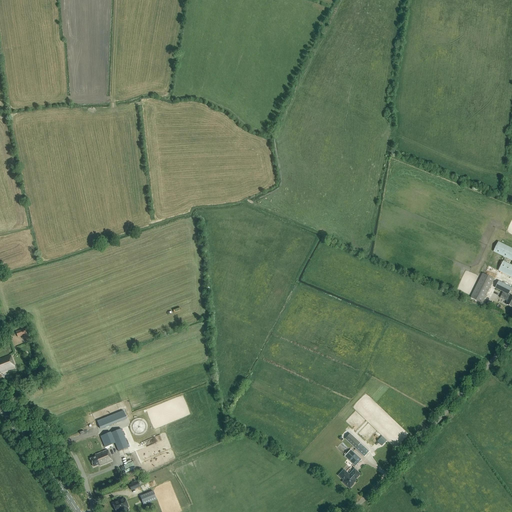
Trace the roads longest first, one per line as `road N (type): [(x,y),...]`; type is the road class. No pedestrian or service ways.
road 1 (unclassified): [(348,511),(511,340)]
road 2 (unclassified): [(90,511),(71,449),(0,387)]
road 3 (secondary): [(77,511),(0,406)]
